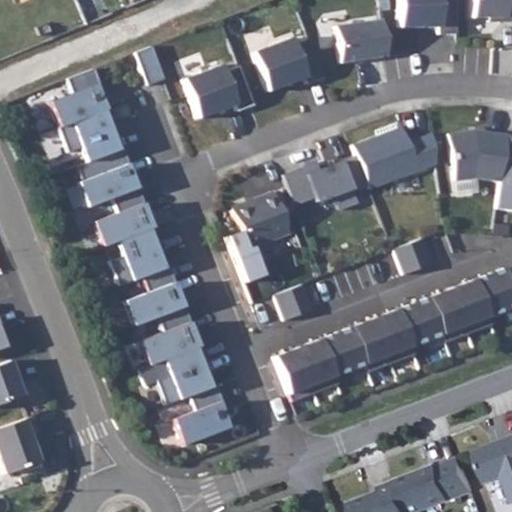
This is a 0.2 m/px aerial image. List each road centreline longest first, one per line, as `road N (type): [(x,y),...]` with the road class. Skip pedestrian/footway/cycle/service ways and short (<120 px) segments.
road 1 (residential): [(511,88),(401,89),(176,173),(241,355),(293,460)]
road 2 (tertiary): [(114,483),(0,180)]
road 3 (residential): [(293,460),(511,376)]
road 4 (residential): [(159,505),(293,460)]
